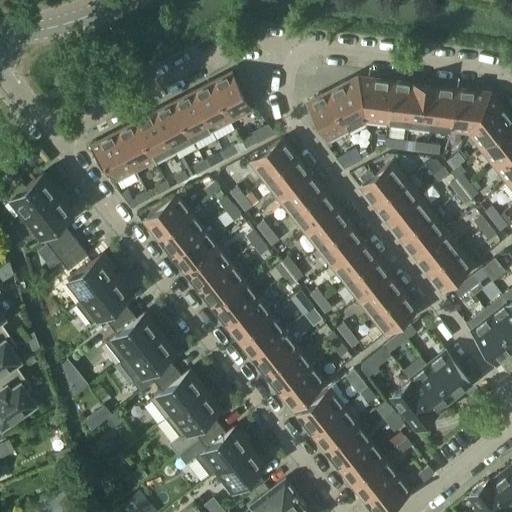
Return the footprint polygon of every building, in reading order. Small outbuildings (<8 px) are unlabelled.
[(212,81),(230,116),(249,106),(231,71),(212,81)] [(346,81),(365,116),(385,119),(390,80),(357,76),(346,81)] [(390,80),(385,119),(406,121),(411,82),(390,80)] [(192,91),(211,126),(230,116),(212,81),(192,91)] [(327,92),(345,126),(365,116),(346,81),(327,92)] [(411,82),(406,121),(427,124),(431,85),(411,82)] [(431,85),(427,124),(447,126),(452,87),(431,85)] [(452,87),(447,126),(468,129),(499,104),(489,92),(452,87)] [(173,101),(191,136),(211,126),(192,91),(173,101)] [(307,102),(325,134),(326,136),(345,126),(327,92),(307,102)] [(154,112),(172,146),(191,136),(173,101),(154,112)] [(511,121),(499,104),(468,129),(481,146),(511,121)] [(134,122),(152,156),(172,146),(154,112),(134,122)] [(511,121),(481,146),(495,162),(511,148),(511,121)] [(115,132),(133,166),(152,156),(134,122),(115,132)] [(274,131),(267,122),(263,124),(268,134),(274,131)] [(89,145),(112,175),(114,177),(133,166),(115,132),(89,145)] [(241,139),(245,146),(256,140),(252,133),(241,139)] [(250,161),(263,178),(293,154),(280,137),(250,161)] [(393,138),(392,146),(405,148),(406,139),(393,138)] [(415,140),(414,149),(424,150),(425,142),(415,140)] [(425,142),(424,150),(438,152),(439,143),(425,142)] [(222,149),(226,156),(237,151),(233,143),(222,149)] [(362,143),(356,147),(361,156),(367,152),(362,143)] [(348,149),(354,160),(361,157),(361,156),(356,147),(355,146),(348,149)] [(511,148),(495,162),(508,179),(511,176),(511,148)] [(203,159),(207,166),(218,161),(214,153),(203,159)] [(293,154),(263,178),(277,195),(307,171),(293,154)] [(192,164),(196,172),(207,166),(203,159),(192,164)] [(361,183),(361,184),(374,201),(404,177),(391,160),(373,173),(368,167),(359,175),(364,181),(361,183)] [(437,180),(447,172),(442,166),(432,173),(437,180)] [(173,174),(177,182),(188,176),(184,169),(173,174)] [(307,171),(277,195),(290,212),(320,189),(307,171)] [(10,195),(25,215),(57,190),(44,172),(35,179),(33,177),(25,184),(21,179),(9,188),(13,193),(10,195)] [(462,187),(468,182),(460,173),(454,178),(462,187)] [(404,177),(374,201),(388,218),(418,194),(404,177)] [(448,183),(456,192),(462,187),(454,178),(448,183)] [(154,184),(158,192),(169,186),(165,179),(154,184)] [(210,196),(220,188),(215,181),(205,189),(210,196)] [(468,182),(462,187),(470,196),(470,197),(476,191),(468,182)] [(231,191),(238,201),(244,196),(237,187),(231,191)] [(470,197),(470,196),(462,187),(456,192),(464,202),(470,197)] [(135,195),(139,202),(150,196),(146,189),(135,195)] [(320,189),(290,212),(304,229),(333,206),(320,189)] [(57,190),(25,215),(40,234),(64,216),(62,214),(71,207),(57,190)] [(175,192),(141,219),(154,236),(188,210),(175,192)] [(418,194),(388,218),(401,235),(431,212),(418,194)] [(220,200),(227,210),(233,205),(226,195),(220,200)] [(238,201),(246,211),(252,206),(244,196),(238,201)] [(484,209),(491,218),(498,213),(491,204),(484,209)] [(233,205),(227,210),(234,219),(241,215),(233,205)] [(333,206),(304,229),(317,246),(347,223),(333,206)] [(188,210),(154,236),(168,253),(202,227),(188,210)] [(431,212),(401,235),(415,252),(445,229),(431,212)] [(473,218),(480,228),(487,223),(479,213),(473,218)] [(491,218),(499,228),(506,223),(498,213),(491,218)] [(257,226),(265,235),(271,230),(264,221),(257,226)] [(347,223),(317,246),(330,263),(360,240),(347,223)] [(488,237),(494,232),(487,223),(480,228),(488,237)] [(65,224),(47,239),(54,248),(72,234),(65,224)] [(202,227),(168,253),(168,254),(172,251),(185,267),(215,244),(202,227)] [(246,234),(254,244),(260,239),(253,229),(246,234)] [(445,229),(415,252),(428,269),(458,246),(445,229)] [(265,235),(273,245),(279,240),(271,230),(265,235)] [(72,234),(54,248),(60,256),(61,257),(79,243),(72,234)] [(261,254),(268,249),(260,239),(254,244),(261,254)] [(360,240),(330,263),(344,281),(374,257),(360,240)] [(79,243),(61,257),(68,266),(87,252),(79,243)] [(215,244),(185,267),(198,284),(228,261),(215,244)] [(458,246),(428,269),(442,287),(472,263),(458,246)] [(74,302),(81,310),(120,279),(100,254),(92,260),(90,258),(67,277),(82,296),(74,302)] [(280,259),(288,269),(294,264),(286,254),(280,259)] [(374,257),(344,281),(357,298),(387,274),(374,257)] [(281,274),(288,269),(280,259),(274,264),(281,274)] [(228,261),(198,284),(212,301),(242,278),(228,261)] [(288,269),(295,279),(301,274),(294,264),(288,269)] [(281,274),(289,283),(295,279),(288,269),(281,274)] [(473,273),(463,280),(468,287),(478,279),(473,273)] [(387,274),(357,298),(371,315),(401,291),(387,274)] [(242,278),(212,301),(225,318),(255,295),(242,278)] [(120,279),(81,310),(90,322),(101,313),(114,329),(133,313),(119,295),(128,289),(120,279)] [(463,280),(453,288),(459,294),(468,287),(463,280)] [(309,292),(317,301),(323,296),(315,287),(309,292)] [(511,287),(503,294),(511,305),(511,287)] [(401,291),(371,315),(384,332),(414,308),(401,291)] [(511,305),(503,294),(485,308),(511,342),(511,305)] [(255,295),(225,318),(239,336),(269,312),(255,295)] [(298,300),(306,310),(312,305),(304,295),(298,300)] [(0,318),(14,309),(6,296),(0,300),(0,318)] [(317,301),(324,311),(330,306),(323,296),(317,301)] [(313,319),(319,314),(312,305),(306,310),(313,319)] [(511,342),(485,308),(467,323),(495,359),(511,345),(511,342)] [(127,353),(131,359),(163,334),(146,311),(137,318),(133,313),(114,329),(116,331),(104,340),(120,359),(127,353)] [(269,312),(239,336),(252,353),(282,329),(269,312)] [(0,372),(15,362),(20,359),(11,346),(16,343),(0,320),(0,372)] [(336,326),(343,335),(350,330),(342,321),(336,326)] [(410,322),(400,330),(405,336),(415,329),(410,322)] [(282,329),(252,353),(266,370),(295,346),(282,329)] [(325,334),(332,344),(339,339),(331,329),(325,334)] [(343,335),(351,345),(357,340),(350,330),(343,335)] [(400,330),(391,337),(396,344),(405,336),(400,330)] [(163,334),(131,359),(140,371),(144,368),(157,384),(177,368),(164,352),(172,346),(163,334)] [(340,353),(346,348),(339,339),(332,344),(340,353)] [(295,346),(266,370),(279,387),(309,363),(295,346)] [(427,363),(451,393),(469,379),(446,349),(427,363)] [(369,377),(379,369),(377,365),(380,362),(372,351),(361,360),(360,366),(369,377)] [(67,355),(60,361),(64,372),(74,364),(67,355)] [(0,424),(1,426),(35,402),(26,389),(31,386),(15,362),(0,372),(0,424)] [(309,363),(279,387),(292,404),(322,381),(309,363)] [(409,378),(434,410),(435,409),(433,407),(451,393),(427,363),(409,378)] [(367,384),(353,367),(344,374),(358,391),(360,389),(367,384)] [(171,410),(174,414),(206,389),(190,368),(182,374),(177,368),(157,384),(160,388),(149,397),(164,416),(171,410)] [(391,392),(416,424),(434,410),(409,378),(391,392)] [(368,399),(375,394),(367,385),(360,390),(368,399)] [(327,387),(297,410),(311,427),(341,404),(327,387)] [(206,389),(174,414),(187,430),(191,427),(200,439),(220,423),(209,409),(217,403),(206,389)] [(341,404),(311,427),(324,444),(354,421),(341,404)] [(382,417),(388,423),(399,414),(393,408),(382,417)] [(124,418),(117,409),(108,416),(115,425),(124,418)] [(55,412),(46,417),(49,424),(59,418),(55,412)] [(96,413),(86,421),(91,427),(101,420),(96,413)] [(399,414),(388,423),(393,430),(404,421),(399,414)] [(354,421),(324,444),(338,462),(368,439),(354,421)] [(216,468),(217,469),(249,444),(235,425),(226,432),(220,423),(200,439),(205,445),(193,454),(209,474),(216,468)] [(406,436),(395,444),(401,451),(411,444),(411,443),(406,436)] [(0,442),(0,455),(13,449),(8,439),(0,442)] [(368,439),(338,462),(351,479),(381,456),(368,439)] [(249,444),(217,469),(232,487),(235,484),(242,493),(262,478),(254,466),(262,460),(249,444)] [(53,452),(56,459),(71,452),(68,446),(53,452)] [(381,456),(351,479),(365,496),(395,473),(381,456)] [(422,479),(423,479),(433,471),(427,463),(426,463),(427,464),(417,471),(422,479)] [(486,476),(511,509),(511,508),(511,471),(507,464),(489,478),(487,476),(486,476)] [(6,489),(32,479),(29,473),(4,483),(6,489)] [(395,473),(365,496),(377,511),(380,511),(408,490),(395,473)] [(285,475),(248,504),(253,511),(297,511),(304,507),(304,504),(305,504),(296,492),(298,490),(285,475)] [(477,502),(484,511),(508,511),(511,509),(486,476),(468,491),(477,502)] [(139,488),(120,503),(127,511),(153,511),(156,510),(139,488)] [(201,511),(193,501),(179,511),(201,511)]
